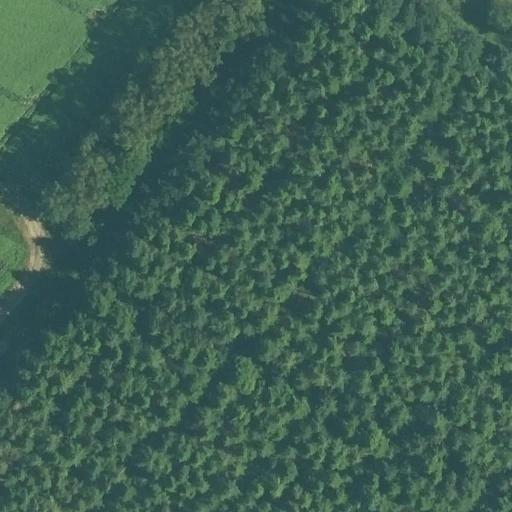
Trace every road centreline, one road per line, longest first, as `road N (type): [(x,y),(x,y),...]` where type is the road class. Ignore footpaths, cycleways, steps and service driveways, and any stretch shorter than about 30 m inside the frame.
road 1 (track): [(52,243),(83,234),(282,0)]
road 2 (track): [(0,323),(51,268),(52,243),(37,216),(0,197)]
